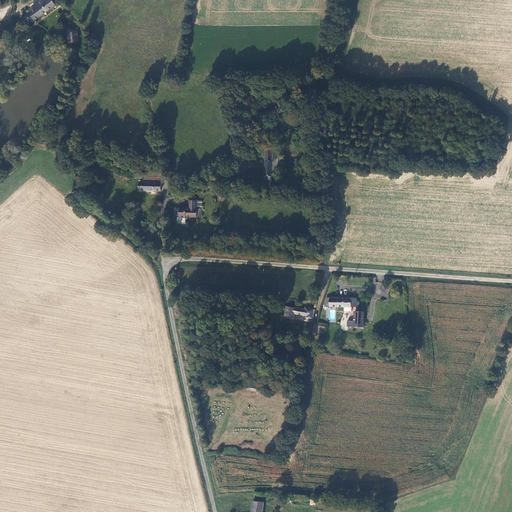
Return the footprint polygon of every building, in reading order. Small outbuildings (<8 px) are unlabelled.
[(55,4),(51,0),(33,0),(34,2),(31,4),(34,8),(26,14),(30,22),(55,4)] [(27,25),(30,22),(26,14),(22,17),(27,25)] [(67,30),(69,43),(77,41),(75,28),(67,30)] [(279,148),(266,148),(265,181),(273,181),(273,178),(278,178),(279,148)] [(231,171),(235,178),(252,167),(247,161),(247,160),(230,170),(231,171)] [(231,171),(219,176),(221,179),(223,178),(224,180),(229,178),(230,179),(235,178),(231,171)] [(143,172),(142,181),(159,181),(159,174),(159,173),(143,172)] [(273,181),(265,181),(265,186),(279,187),(280,178),(278,178),(273,178),(273,181)] [(187,207),(181,206),(180,217),(187,217),(197,217),(198,208),(198,205),(189,205),(189,208),(187,208),(187,207)] [(357,298),(330,298),(330,306),(356,307),(357,306),(361,306),(361,302),(357,302),(357,298)] [(316,309),(310,308),(305,307),(305,308),(299,307),(299,308),(286,306),(284,315),(294,317),(295,313),(307,315),(307,318),(314,318),(316,309)] [(363,327),(364,311),(355,311),(354,320),(348,320),(348,326),(363,327)] [(315,323),(314,331),(325,333),(326,324),(315,323)] [(262,511),(264,502),(253,500),(251,511),(262,511)]
